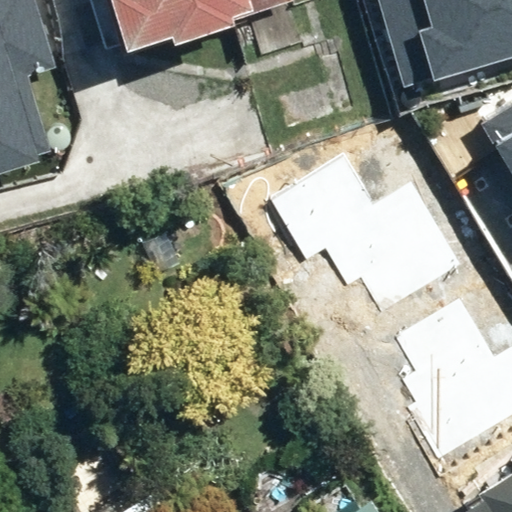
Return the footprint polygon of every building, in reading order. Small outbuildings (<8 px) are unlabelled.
[(200,37),(197,25),(231,17),(243,70),(301,57),(288,0),(81,0),(84,11),(76,12),(86,56),(133,45),(135,51),(200,37)] [(511,44),(511,0),(416,0),(470,75),(511,44)] [(426,399),(361,441),(407,511),(409,511),(491,459),(459,409),(441,421),(426,399)] [(459,507),(450,511),(511,511),(511,465),(454,499),(459,507)] [(158,511),(146,491),(111,511),(158,511)] [(358,511),(353,503),(338,511),(358,511)]
